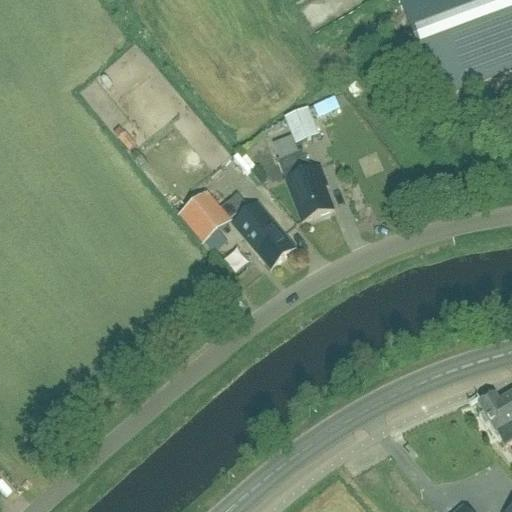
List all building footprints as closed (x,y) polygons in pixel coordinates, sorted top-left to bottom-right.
[(511,0),(399,0),(437,100),(511,71),(511,0)] [(318,139),(308,113),(285,122),(296,148),(318,139)] [(328,116),(319,120),(328,144),(337,140),(328,116)] [(279,166),(302,227),(334,215),(325,192),(328,191),(320,171),(311,175),(303,156),(279,166)] [(218,215),(207,202),(182,224),(205,251),(230,229),(228,227),(248,210),(238,198),(218,215)] [(245,243),(271,274),(295,254),(269,222),(267,224),(256,211),(235,228),(247,242),(245,243)] [(504,454),(511,448),(511,397),(497,406),(494,400),(478,409),(504,454)]
